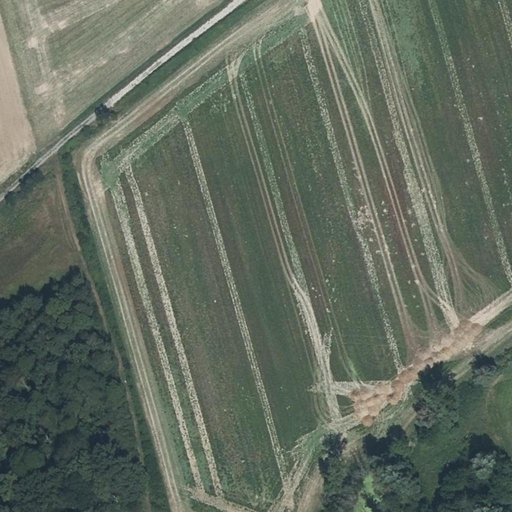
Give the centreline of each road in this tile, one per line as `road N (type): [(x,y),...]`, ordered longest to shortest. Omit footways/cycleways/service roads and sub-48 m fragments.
road 1 (track): [(53,149),(123,390),(148,511)]
road 2 (track): [(0,198),(242,0)]
